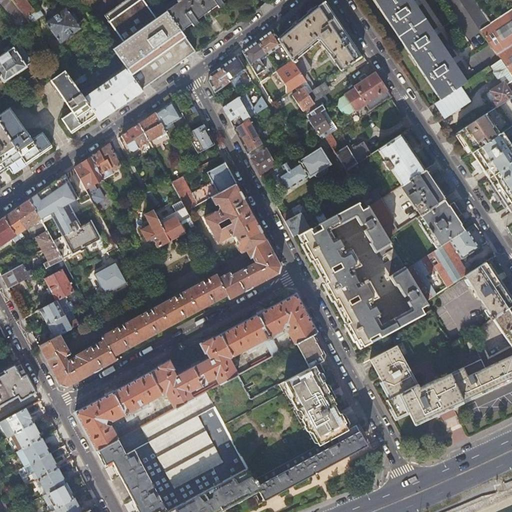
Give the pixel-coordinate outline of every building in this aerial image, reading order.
[(13,0),(30,23),(42,14),(37,7),(33,10),(25,0),(13,0)] [(121,42),(112,49),(126,69),(139,88),(194,49),(180,30),(166,10),(154,18),(140,0),(124,0),(103,15),(121,42)] [(220,1),(221,0),(175,0),(176,1),(165,9),(166,10),(180,30),(191,22),(193,25),(198,21),(196,18),(203,13),(205,16),(211,11),(209,9),(215,5),(217,7),(222,4),(220,1)] [(460,86),(467,82),(412,0),(373,0),(440,100),(460,86)] [(459,0),(479,30),(480,29),(491,22),(475,0),(459,0)] [(282,44),(292,60),(296,66),(303,76),(304,79),(314,73),(302,54),(319,40),(329,52),(341,70),(361,57),(325,2),(317,6),(316,5),(278,38),(282,44)] [(67,37),(80,27),(65,7),(45,22),(60,43),(67,37)] [(503,64),(511,77),(511,7),(491,22),(480,29),(500,59),(503,64)] [(82,26),(80,27),(67,37),(60,43),(57,44),(59,47),(84,29),(82,26)] [(242,52),(260,82),(276,71),(267,56),(282,44),(278,38),(272,30),(242,52)] [(13,46),(0,54),(0,75),(4,81),(27,65),(26,64),(31,60),(19,42),(14,46),(13,46)] [(246,70),(237,55),(222,66),(230,81),(246,70)] [(511,95),(511,77),(503,64),(500,59),(490,66),(493,70),(492,72),(496,77),(499,78),(501,82),(487,91),(485,94),(490,101),(492,100),(495,106),(511,95)] [(276,71),(290,91),(306,81),(304,79),(303,76),(298,79),(292,69),(296,66),(292,60),(276,71)] [(230,81),(222,66),(210,74),(208,81),(215,92),(230,82),(230,81)] [(84,98),(96,115),(100,120),(142,91),(139,88),(126,69),(84,98)] [(68,77),(64,70),(50,79),(72,111),(62,118),(72,132),(96,115),(84,98),(75,87),(72,82),(68,77)] [(76,71),(68,77),(72,82),(80,76),(76,71)] [(390,96),(375,73),(355,87),(356,88),(340,99),(338,106),(342,112),(350,114),(366,104),(370,110),(390,96)] [(80,76),(72,82),(75,87),(83,81),(80,76)] [(312,91),(317,87),(314,82),(309,86),(312,91)] [(440,100),(436,102),(446,116),(468,101),(462,92),(463,92),(460,86),(440,100)] [(237,99),(239,97),(233,87),(218,98),(218,99),(223,108),(237,99)] [(321,105),(319,101),(313,105),(303,89),(292,96),(303,112),(304,111),(306,115),(321,105)] [(237,99),(223,108),(234,128),(250,117),(251,117),(257,113),(267,106),(262,97),(254,108),(245,93),(239,97),(237,99)] [(155,113),(163,128),(181,118),(172,101),(155,113)] [(321,105),(306,115),(309,119),(308,120),(319,136),(322,139),(325,137),(326,137),(330,134),(337,129),(321,105)] [(9,106),(0,112),(0,122),(27,163),(52,146),(42,131),(32,138),(9,106)] [(149,140),(165,132),(155,113),(140,123),(149,140)] [(499,133),(486,113),(457,131),(471,152),(499,133)] [(248,154),(264,143),(250,117),(234,128),(248,154)] [(0,174),(9,168),(12,173),(27,163),(0,122),(0,174)] [(140,123),(122,135),(129,150),(133,151),(149,141),(149,140),(140,123)] [(190,138),(197,153),(215,144),(204,124),(190,131),(193,137),(190,138)] [(511,125),(499,133),(471,152),(476,160),(471,163),(479,173),(483,170),(487,177),(511,160),(511,125)] [(326,137),(325,137),(332,148),(337,145),(330,134),(326,137)] [(401,135),(378,150),(386,163),(385,164),(390,172),(392,171),(402,186),(424,170),(401,135)] [(346,147),(335,154),(346,172),(372,154),(363,139),(348,149),(346,147)] [(275,165),(264,143),(248,154),(259,175),(275,165)] [(109,144),(91,157),(102,178),(112,173),(111,171),(118,167),(118,164),(114,156),(114,155),(109,144)] [(299,161),(296,156),(274,171),(277,176),(286,191),(308,177),(309,179),(315,175),(316,178),(319,178),(326,173),(328,170),(326,168),(331,165),(320,147),(299,161)] [(102,178),(91,157),(74,168),(85,188),(102,179),(102,178)] [(511,160),(487,177),(510,211),(511,209),(511,160)] [(236,184),(224,162),(207,172),(218,193),(236,184)] [(424,170),(402,186),(401,186),(419,216),(444,200),(424,170)] [(77,197),(65,174),(30,199),(40,218),(49,212),(61,235),(52,240),(61,258),(79,249),(81,249),(84,247),(85,245),(100,237),(90,219),(80,225),(68,202),(77,197)] [(171,181),(180,198),(186,210),(197,204),(191,193),(182,176),(171,181)] [(191,193),(197,204),(211,197),(216,194),(210,182),(191,193)] [(236,240),(238,242),(236,244),(240,252),(246,249),(265,239),(236,184),(218,193),(216,194),(211,197),(215,205),(217,204),(221,211),(220,213),(206,221),(219,246),(233,239),(236,240)] [(375,189),(362,198),(363,199),(367,206),(368,208),(379,200),(381,199),(375,189)] [(186,210),(180,198),(154,212),(158,220),(169,241),(181,234),(189,230),(195,227),(186,210)] [(40,218),(30,199),(3,217),(19,238),(23,235),(21,232),(27,227),(29,230),(36,225),(42,233),(34,237),(47,261),(42,263),(45,268),(54,263),(62,259),(61,258),(52,240),(40,218)] [(382,199),(381,199),(379,200),(397,230),(400,228),(382,199)] [(379,200),(368,208),(386,237),(397,230),(379,200)] [(433,242),(437,249),(448,241),(450,240),(465,230),(460,224),(461,223),(457,218),(462,215),(454,202),(448,206),(444,200),(419,216),(416,217),(420,223),(420,224),(432,243),(433,242)] [(406,269),(386,237),(368,208),(367,206),(362,209),(358,202),(326,220),(319,224),(321,228),(311,233),(309,229),(298,235),(359,348),(370,342),(368,337),(377,332),(380,337),(423,313),(420,307),(426,303),(425,301),(406,269)] [(292,212),(291,210),(281,215),(292,236),(317,223),(315,219),(312,218),(310,214),(307,216),(302,206),(292,212)] [(154,212),(153,210),(145,215),(150,225),(141,230),(146,240),(152,237),(157,247),(169,241),(158,220),(154,212)] [(19,238),(3,217),(0,218),(0,245),(12,238),(14,241),(19,238)] [(128,227),(124,218),(118,221),(122,230),(128,227)] [(197,230),(195,227),(189,230),(205,258),(210,255),(202,239),(197,230)] [(201,228),(197,230),(202,239),(206,237),(201,228)] [(450,240),(462,258),(479,247),(467,229),(465,230),(450,240)] [(70,353),(60,334),(54,337),(39,346),(60,385),(66,387),(116,360),(114,356),(227,295),(229,299),(278,273),(280,266),(265,239),(246,249),(250,257),(252,256),(254,262),(231,274),(230,271),(219,277),(217,273),(101,336),(103,340),(75,355),(76,356),(67,360),(65,356),(70,353)] [(448,241),(461,259),(462,258),(450,240),(448,241)] [(406,269),(425,301),(464,275),(469,272),(461,259),(448,241),(437,249),(406,269)] [(140,250),(143,255),(151,250),(149,245),(140,250)] [(115,261),(93,273),(104,293),(126,282),(115,261)] [(492,317),(511,303),(511,301),(485,262),(469,272),(464,275),(474,290),(476,293),(477,296),(478,297),(478,298),(479,298),(490,315),(488,317),(490,319),(492,317)] [(1,275),(8,288),(31,275),(29,271),(26,272),(22,264),(1,275)] [(59,299),(74,291),(62,269),(44,278),(56,301),(59,299)] [(311,334),(316,332),(295,293),(220,333),(232,355),(246,348),(248,352),(265,343),(268,348),(267,348),(271,356),(279,352),(275,344),(273,345),(272,342),(274,341),(272,339),(283,333),(281,330),(282,329),(286,330),(293,344),(295,343),(311,334)] [(47,324),(64,314),(59,306),(62,305),(59,299),(56,301),(39,310),(47,324)] [(511,348),(511,303),(492,317),(510,345),(511,348)] [(449,310),(439,313),(446,333),(456,330),(449,310)] [(60,334),(79,324),(76,319),(71,321),(68,323),(64,314),(47,324),(54,337),(60,334)] [(74,412),(95,450),(117,439),(117,438),(110,425),(111,420),(112,420),(114,424),(124,418),(126,421),(134,417),(132,414),(149,405),(153,403),(167,394),(174,408),(192,398),(189,391),(195,388),(196,390),(207,384),(206,381),(215,377),(219,384),(236,375),(237,374),(228,357),(232,355),(220,333),(212,338),(211,337),(201,343),(200,344),(204,352),(205,352),(206,351),(209,357),(175,376),(172,370),(173,370),(173,368),(169,361),(168,360),(157,366),(158,367),(74,412)] [(253,479),(346,429),(332,402),(334,400),(333,397),(330,398),(329,397),(327,393),(337,388),(339,387),(329,369),(317,375),(317,374),(323,371),(318,362),(322,360),(319,354),(321,353),(315,342),(314,342),(314,340),(311,334),(295,343),(308,367),(248,398),(236,375),(219,384),(206,391),(253,479)] [(488,357),(420,389),(396,345),(370,360),(377,373),(390,398),(387,400),(391,409),(396,417),(408,412),(413,423),(454,404),(477,393),(500,382),(511,376),(511,348),(510,345),(488,357)] [(35,392),(20,364),(15,366),(14,365),(4,370),(5,372),(0,374),(0,404),(17,396),(20,400),(35,392)] [(337,388),(327,393),(329,397),(339,392),(337,388)] [(363,446),(352,425),(346,429),(253,479),(206,391),(192,398),(174,408),(141,426),(148,440),(125,453),(117,439),(95,450),(104,466),(112,461),(139,511),(218,511),(258,491),(263,500),(363,446)] [(25,408),(1,421),(9,436),(13,433),(31,424),(28,419),(31,418),(25,408)] [(33,423),(31,424),(13,433),(21,448),(41,438),(38,433),(39,433),(33,423)] [(42,438),(41,438),(21,448),(30,464),(49,454),(46,448),(47,448),(42,438)] [(50,453),(49,454),(30,464),(38,478),(57,468),(54,463),(55,463),(50,453)] [(57,468),(38,478),(42,487),(39,489),(42,495),(46,494),(65,483),(62,478),(63,478),(58,468),(57,468)] [(66,483),(65,483),(46,494),(54,509),(73,499),(70,493),(71,493),(66,483)] [(74,498),(73,499),(54,509),(47,511),(80,511),(78,508),(79,507),(74,498)]
